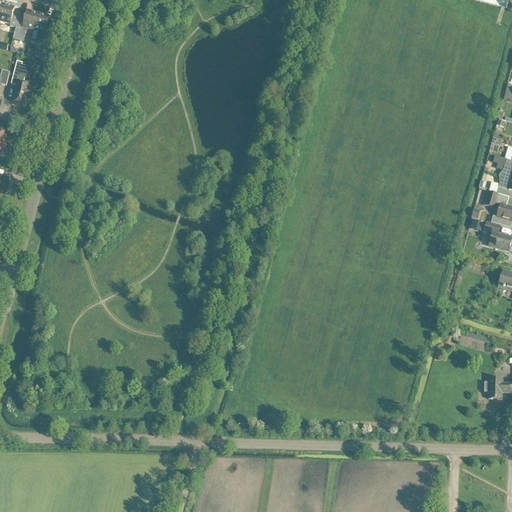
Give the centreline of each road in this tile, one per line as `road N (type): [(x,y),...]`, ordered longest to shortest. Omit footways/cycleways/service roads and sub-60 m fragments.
road 1 (unclassified): [(511,451),(0,438)]
road 2 (unclassified): [(14,274),(52,129)]
road 3 (unclassified): [(52,129),(84,5)]
